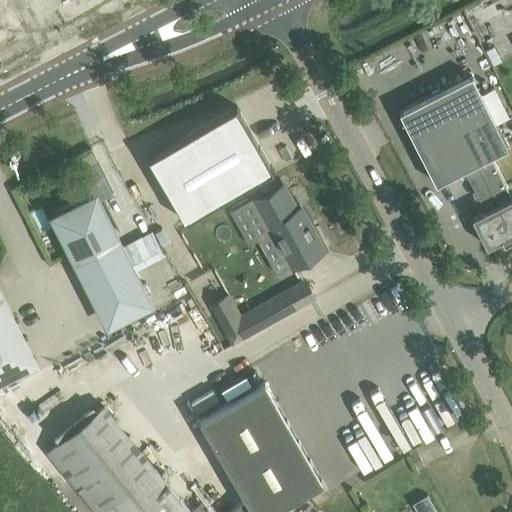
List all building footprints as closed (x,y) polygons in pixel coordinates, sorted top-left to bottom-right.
[(493,46),(485,50),(493,64),(501,60),(493,46)] [(495,88),(483,93),(472,73),(399,110),(436,183),(465,168),(486,209),(473,216),(488,245),(504,237),(505,239),(506,238),(507,238),(506,237),(510,235),(511,236),(511,235),(511,233),(511,232),(511,195),(492,155),(509,146),(497,122),(490,108),(502,102),(495,88)] [(237,106),(149,157),(186,221),(274,169),(237,106)] [(97,161),(83,167),(90,182),(105,175),(97,161)] [(293,263),(322,246),(301,209),(298,211),(284,186),(258,201),(272,226),(293,263)] [(75,202),(65,207),(68,211),(57,217),(75,251),(84,246),(91,260),(81,265),(109,320),(147,301),(119,246),(117,247),(110,233),(112,232),(95,197),(87,201),(85,197),(75,201),(74,201),(75,202)] [(121,244),(132,267),(162,252),(151,229),(121,244)] [(230,292),(210,303),(225,331),(231,342),(260,326),(295,307),(286,290),(242,314),(230,292)] [(0,375),(31,360),(5,308),(3,309),(0,304),(0,375)] [(268,511),(323,481),(265,381),(200,418),(254,511),(268,511)] [(96,511),(192,511),(104,404),(47,451),(96,511)] [(438,511),(428,494),(415,502),(420,511),(438,511)] [(254,511),(246,497),(228,511),(254,511)]
